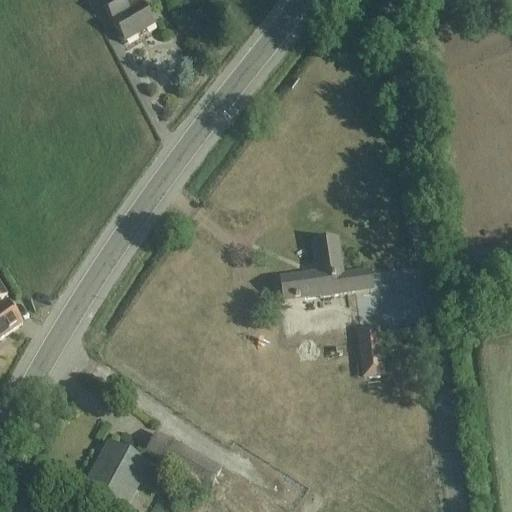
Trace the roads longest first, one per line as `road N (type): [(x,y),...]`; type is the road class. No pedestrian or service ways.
road 1 (unclassified): [(457,511),(388,0)]
road 2 (tertiary): [(52,352),(137,219),(304,0)]
